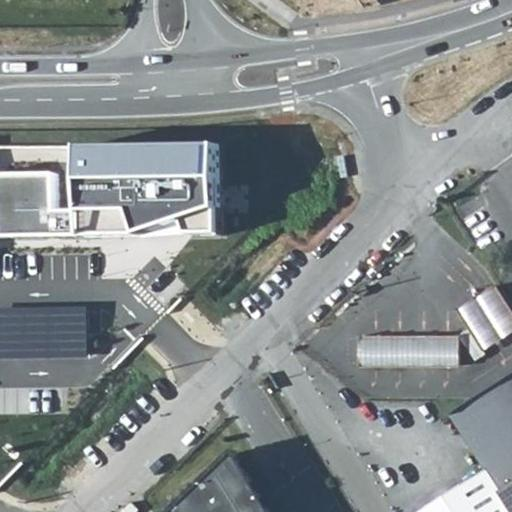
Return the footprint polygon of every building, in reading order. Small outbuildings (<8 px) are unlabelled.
[(59,163),(0,164),(0,229),(227,228),(228,131),(89,133),(87,196),(60,198),(59,163)] [(511,307),(498,284),(457,309),(470,330),(461,336),(475,359),(511,335),(511,307)] [(359,287),(354,291),(359,298),(364,295),(359,287)] [(461,336),(359,336),(359,366),(461,367),(461,336)] [(511,373),(449,413),(484,471),(498,493),(511,483),(511,373)] [(263,511),(228,455),(169,511),(263,511)] [(484,471),(418,511),(510,511),(498,493),(484,471)] [(511,511),(511,483),(498,493),(510,511),(511,511)]
